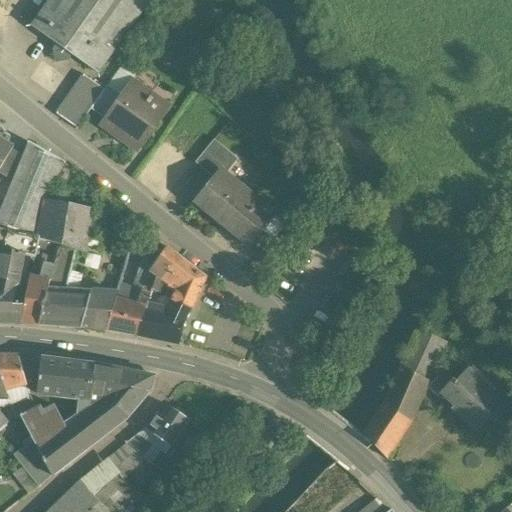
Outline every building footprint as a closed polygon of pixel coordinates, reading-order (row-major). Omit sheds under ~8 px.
[(51,0),(32,28),(99,75),(152,0),(51,0)] [(84,77),(57,115),(78,130),(91,111),(105,91),(84,77)] [(154,97),(133,83),(122,98),(106,121),(118,130),(114,135),(130,146),(135,139),(143,145),(165,115),(149,104),(154,97)] [(105,91),(91,111),(106,121),(122,98),(107,88),(105,91)] [(215,141),(196,164),(215,180),(221,172),(222,173),(235,158),(215,141)] [(12,150),(0,142),(0,170),(11,151),(12,150)] [(63,164),(28,144),(23,157),(23,158),(12,183),(0,211),(0,252),(21,257),(35,260),(36,254),(39,241),(38,241),(45,202),(55,178),(63,164)] [(11,151),(0,170),(0,175),(12,183),(23,158),(11,151)] [(222,173),(221,172),(215,180),(196,203),(249,246),(274,216),(222,173)] [(91,210),(45,202),(38,241),(39,241),(59,247),(75,253),(79,234),(86,236),(92,211),(91,210)] [(59,247),(39,241),(36,254),(49,258),(47,266),(53,268),(59,247)] [(157,242),(145,258),(141,267),(133,289),(142,293),(150,296),(152,291),(157,279),(157,277),(150,273),(166,249),(157,242)] [(53,268),(38,326),(76,328),(106,332),(115,301),(116,297),(108,295),(65,293),(75,253),(59,247),(53,268)] [(166,249),(150,273),(157,277),(157,279),(162,281),(177,258),(166,249)] [(21,257),(0,252),(0,324),(7,325),(11,306),(21,257)] [(118,264),(108,295),(117,295),(120,285),(125,269),(118,264)] [(184,264),(168,289),(168,290),(176,296),(168,311),(147,305),(135,338),(177,347),(183,323),(185,324),(205,280),(184,264)] [(47,266),(44,265),(40,280),(30,278),(24,307),(20,325),(38,326),(53,268),(47,266)] [(162,281),(157,279),(152,291),(156,293),(162,281)] [(133,289),(120,285),(117,295),(116,297),(115,301),(128,303),(137,306),(142,293),(133,289)] [(128,303),(115,301),(106,332),(135,338),(147,305),(150,296),(142,293),(137,306),(128,303)] [(24,307),(11,306),(7,325),(20,325),(24,307)] [(445,345),(417,331),(400,366),(428,382),(445,345)] [(16,356),(0,356),(0,378),(5,391),(25,386),(23,378),(16,357),(16,356)] [(28,358),(16,357),(23,378),(26,375),(28,358)] [(93,366),(28,358),(26,375),(23,378),(25,386),(27,392),(36,394),(36,395),(79,401),(89,402),(93,366)] [(153,377),(93,366),(89,402),(79,401),(77,418),(125,421),(147,394),(153,377)] [(428,382),(400,366),(385,403),(363,435),(385,459),(410,423),(428,382)] [(497,400),(467,370),(454,382),(452,380),(439,393),(440,394),(463,416),(461,419),(474,432),(489,417),(485,412),(497,400)] [(443,371),(426,388),(436,398),(440,394),(439,393),(452,380),(443,371)] [(173,412),(168,409),(157,425),(153,422),(146,432),(170,449),(188,423),(183,419),(183,415),(177,410),(173,412)] [(37,415),(34,411),(20,418),(34,445),(48,436),(45,431),(42,425),(37,415)] [(41,413),(37,415),(42,425),(47,423),(41,413)] [(125,421),(77,418),(55,431),(48,436),(34,445),(39,454),(51,477),(125,421)] [(53,426),(45,431),(48,436),(55,431),(53,426)] [(170,449),(146,432),(138,436),(153,447),(143,459),(144,460),(150,466),(160,452),(165,455),(170,449)] [(153,447),(138,436),(125,446),(143,459),(153,447)] [(143,459),(125,446),(108,460),(117,474),(123,483),(124,482),(144,460),(143,459)] [(160,452),(150,466),(159,472),(169,458),(165,455),(160,452)] [(51,477),(39,454),(23,467),(39,487),(51,477)] [(123,483),(117,474),(106,484),(131,508),(138,502),(140,498),(124,482),(123,483)] [(106,511),(92,498),(79,483),(44,511),(106,511)] [(126,511),(131,508),(106,484),(101,489),(124,511),(126,511)] [(124,511),(101,489),(92,498),(106,511),(124,511)]
